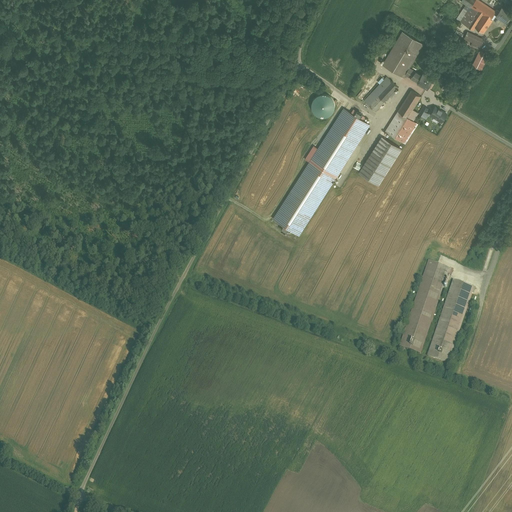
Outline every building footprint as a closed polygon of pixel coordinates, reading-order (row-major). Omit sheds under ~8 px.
[(495,11),(478,0),(461,0),(462,0),(467,4),(476,10),(473,15),(474,15),(467,26),(474,30),(476,27),(484,32),(492,20),(490,19),(494,14),(495,11)] [(452,5),(450,4),(449,4),(448,4),(447,5),(446,5),(444,6),(443,7),(443,8),(442,8),(442,9),(441,10),(441,11),(441,12),(441,13),(441,14),(442,15),(442,16),(442,17),(443,18),(444,18),(445,19),(446,20),(448,20),(449,20),(450,20),(451,20),(452,20),(453,20),(454,19),(455,18),(456,17),(457,16),(457,15),(457,14),(458,13),(458,12),(457,11),(457,10),(457,9),(456,8),(455,7),(454,6),(453,5),(452,5)] [(476,10),(467,4),(457,19),(467,26),(474,15),(473,15),(476,10)] [(502,7),(500,10),(497,9),(495,11),(494,14),(497,15),(496,16),(506,22),(511,14),(502,7)] [(424,44),(403,32),(383,65),(404,77),(405,74),(411,78),(418,82),(419,79),(413,75),(416,72),(409,68),(424,44)] [(481,38),(471,34),(468,40),(478,45),(481,38)] [(489,54),(480,50),(472,66),(481,70),(489,54)] [(373,70),(367,66),(360,77),(367,81),(366,81),(367,81),(373,70)] [(433,79),(423,73),(422,75),(416,72),(413,75),(419,79),(418,82),(428,88),(433,79)] [(387,77),(374,91),(384,101),(398,87),(392,81),(387,77)] [(455,86),(448,82),(448,80),(447,79),(446,81),(446,80),(443,84),(452,90),(455,86)] [(421,96),(412,90),(398,111),(408,117),(421,96)] [(384,101),(374,91),(365,101),(375,111),(384,101)] [(317,119),(336,109),(328,94),(322,96),(321,94),(312,98),(315,104),(310,106),(317,119)] [(443,111),(435,107),(430,115),(442,122),(447,114),(443,112),(443,111)] [(408,117),(398,111),(386,131),(405,143),(418,123),(408,117)] [(340,137),(363,137),(369,122),(346,113),(347,131),(346,134),(341,134),(340,137)] [(402,149),(382,137),(360,173),(379,185),(402,149)] [(346,160),(346,157),(343,156),(333,155),(332,153),(332,149),(333,147),(331,144),(327,144),(327,139),(323,138),(318,147),(313,146),(307,156),(310,158),(309,158),(302,172),(309,173),(307,174),(314,175),(316,173),(319,175),(318,177),(317,181),(322,187),(324,188),(323,191),(325,193),(328,190),(346,160)] [(293,187),(275,219),(285,225),(300,234),(302,234),(308,223),(304,220),(301,220),(301,217),(302,215),(304,216),(300,213),(301,212),(302,204),(298,204),(295,202),(293,202),(293,200),(295,200),(292,198),(294,195),(293,195),(293,187)] [(429,262),(400,347),(420,354),(447,275),(451,276),(453,270),(429,262)] [(476,288),(454,281),(428,357),(448,364),(473,291),(474,292),(476,288)]
